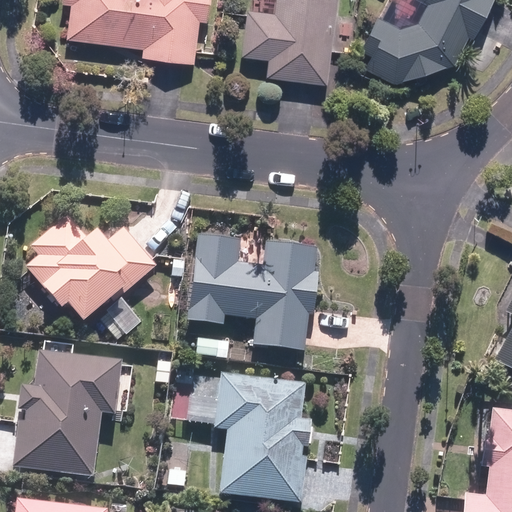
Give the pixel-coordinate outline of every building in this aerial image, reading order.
[(58,0),(58,6),(67,7),(63,41),(140,51),(139,59),(167,62),(191,65),(196,23),(204,24),(206,0),(58,0)] [(334,0),(273,0),(271,16),(244,12),(238,58),(265,62),(263,79),(298,84),(324,87),(334,0)] [(411,0),(424,6),(415,24),(396,30),(374,19),(357,52),(367,58),(361,70),(391,85),(451,67),(465,39),(470,41),(484,12),(489,0),(411,0)] [(62,312),(77,330),(116,297),(118,299),(153,270),(121,231),(99,249),(90,239),(85,244),(64,219),(27,250),(35,260),(23,270),(39,290),(36,293),(56,317),(62,312)] [(310,274),(313,252),(264,246),(261,269),(235,266),(237,244),(194,239),(184,322),(220,326),(221,317),(252,321),(249,347),(300,353),(304,325),(305,317),(309,318),(314,274),(310,274)] [(510,318),(488,363),(511,375),(511,291),(501,314),(510,318)] [(225,343),(195,341),(194,357),(224,358),(225,343)] [(116,363),(34,353),(30,388),(17,387),(14,412),(22,413),(20,424),(15,423),(12,443),(9,469),(89,479),(97,416),(109,417),(116,363)] [(296,422),(300,385),(217,375),(210,431),(223,432),(215,495),(296,505),(299,478),(302,459),(296,458),(297,449),(302,450),(305,423),(296,422)] [(511,511),(511,414),(487,411),(484,438),(479,437),(475,469),(483,470),(480,498),(460,495),(457,511),(511,511)] [(94,511),(13,501),(11,511),(94,511)]
